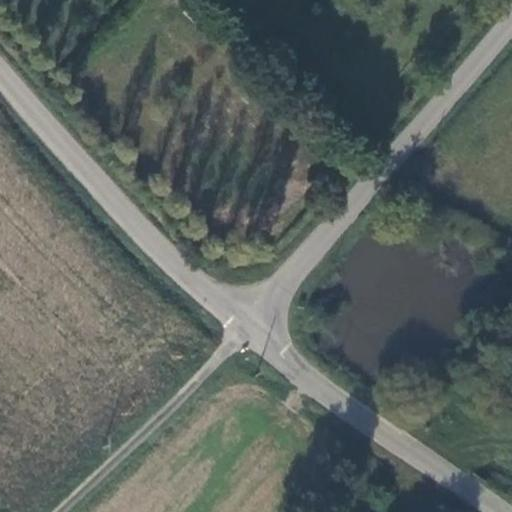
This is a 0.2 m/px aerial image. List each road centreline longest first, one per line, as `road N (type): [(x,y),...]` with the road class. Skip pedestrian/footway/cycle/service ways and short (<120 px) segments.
road 1 (unclassified): [(511,17),(247,332)]
road 2 (tertiary): [(0,73),(247,332)]
road 3 (tertiary): [(247,332),(497,511)]
